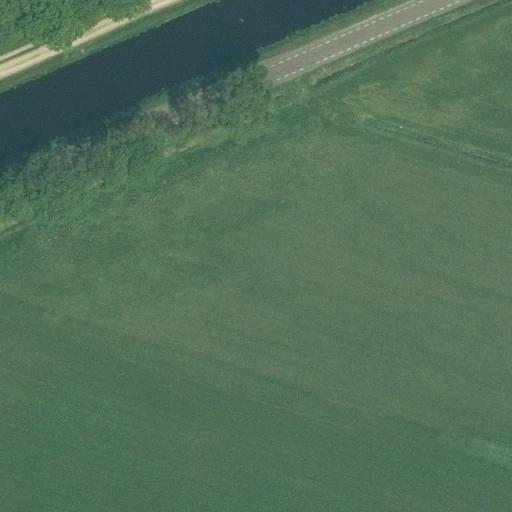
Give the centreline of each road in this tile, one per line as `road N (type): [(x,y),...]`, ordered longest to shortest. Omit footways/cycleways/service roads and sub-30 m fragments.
road 1 (tertiary): [(0,194),(446,0)]
road 2 (track): [(0,76),(175,0)]
